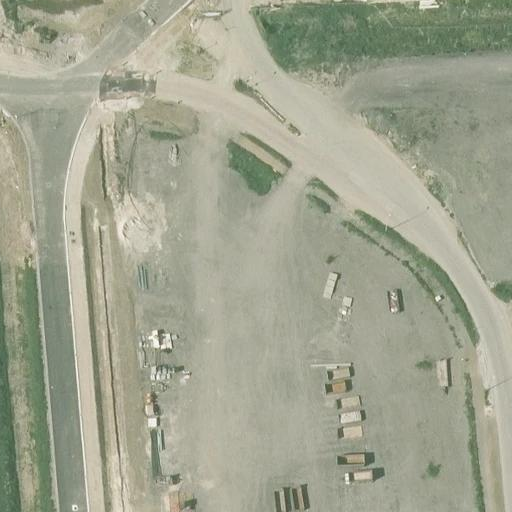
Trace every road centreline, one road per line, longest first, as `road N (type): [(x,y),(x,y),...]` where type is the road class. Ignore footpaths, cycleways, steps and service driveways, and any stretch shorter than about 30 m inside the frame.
road 1 (unclassified): [(75,511),(50,145),(56,115),(89,72),(169,0)]
road 2 (track): [(205,0),(270,82),(444,253),(480,303),(510,426)]
